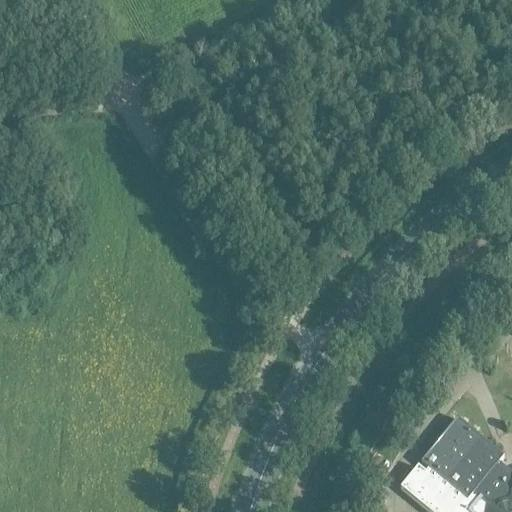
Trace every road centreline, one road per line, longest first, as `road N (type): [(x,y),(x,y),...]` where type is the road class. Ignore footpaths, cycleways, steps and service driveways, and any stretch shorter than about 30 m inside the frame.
road 1 (secondary): [(250,511),(282,424),(344,323),(406,253),(511,170)]
road 2 (track): [(74,0),(192,214),(321,357)]
